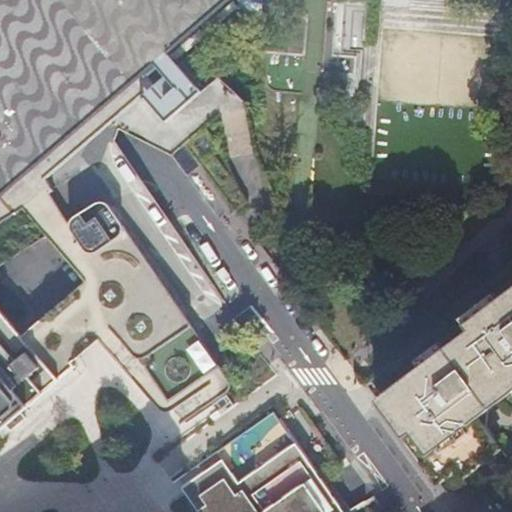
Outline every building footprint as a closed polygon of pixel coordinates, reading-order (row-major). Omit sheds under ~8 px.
[(0,0),(0,222),(27,206),(47,197),(38,182),(83,145),(121,113),(127,107),(144,93),(131,78),(64,0),(0,0)] [(64,0),(131,78),(158,55),(164,50),(221,0),(64,0)] [(1,245),(0,246),(0,263),(10,257),(48,234),(86,278),(51,309),(42,317),(59,338),(76,358),(84,351),(97,339),(128,372),(195,326),(110,201),(106,199),(100,199),(75,214),(73,216),(71,218),(65,206),(1,245)] [(511,289),(466,325),(470,330),(377,400),(439,483),(456,470),(462,477),(477,467),(471,460),(497,441),(479,417),(497,403),(492,396),(510,383),(511,385),(511,289)] [(0,430),(8,424),(63,377),(76,365),(73,361),(76,358),(59,338),(42,317),(24,332),(0,304),(0,430)] [(128,372),(154,402),(217,359),(195,326),(128,372)] [(217,359),(154,402),(161,409),(169,411),(176,408),(211,383),(219,396),(227,391),(229,387),(229,379),(217,359)] [(339,511),(292,441),(238,479),(226,461),(206,475),(210,480),(186,496),(197,511),(339,511)]
